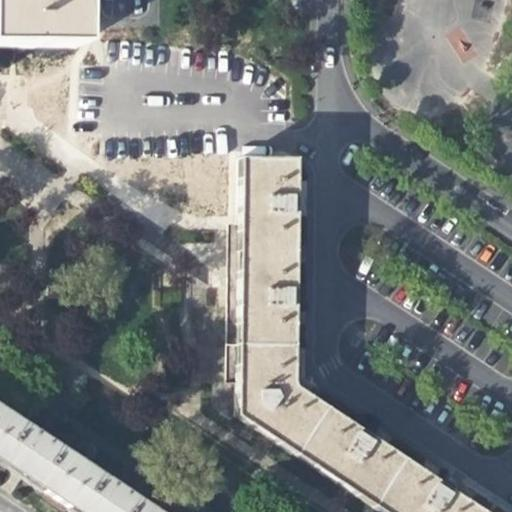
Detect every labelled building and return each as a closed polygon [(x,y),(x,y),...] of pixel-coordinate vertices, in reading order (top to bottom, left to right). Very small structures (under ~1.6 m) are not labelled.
[(0,0),(0,47),(2,47),(26,47),(69,47),(69,32),(69,0),(0,0)] [(288,162),(231,161),(230,214),(228,419),(371,511),(473,511),(373,446),(313,407),(285,389),(286,309),(287,198),(288,162)] [(38,493),(49,500),(73,464),(41,443),(43,440),(30,431),(28,434),(0,415),(0,463),(11,471),(39,490),(38,493)] [(0,470),(36,494),(38,493),(39,490),(11,471),(0,463),(0,470)] [(146,511),(118,493),(120,491),(108,483),(106,486),(73,464),(49,500),(63,509),(65,506),(73,511),(146,511)]
